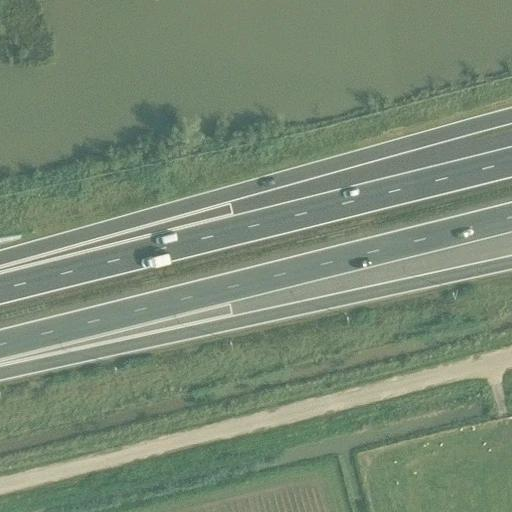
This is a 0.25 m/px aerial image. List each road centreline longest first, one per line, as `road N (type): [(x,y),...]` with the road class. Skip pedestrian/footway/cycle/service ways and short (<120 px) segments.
road 1 (motorway): [(511,117),(67,233),(0,259)]
road 2 (motorway): [(0,346),(511,218)]
road 3 (unclassified): [(0,487),(511,359)]
road 4 (motorway): [(511,161),(0,288)]
road 5 (motorway): [(0,374),(511,257)]
